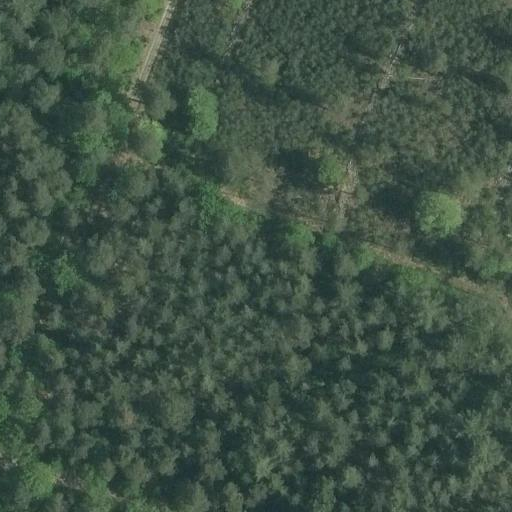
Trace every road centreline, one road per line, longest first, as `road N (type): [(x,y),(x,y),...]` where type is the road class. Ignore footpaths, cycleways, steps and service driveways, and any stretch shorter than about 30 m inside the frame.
road 1 (track): [(0,442),(170,0)]
road 2 (track): [(0,453),(158,511)]
